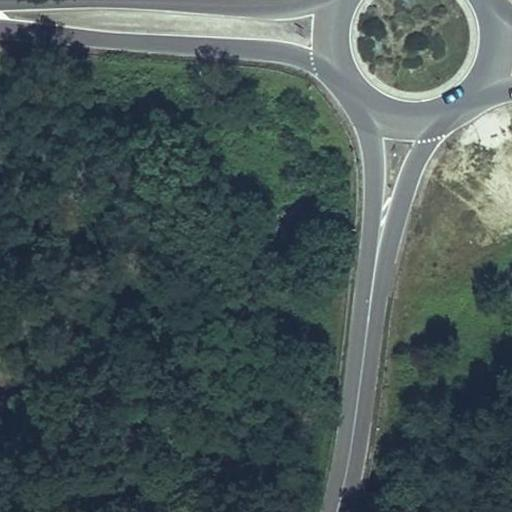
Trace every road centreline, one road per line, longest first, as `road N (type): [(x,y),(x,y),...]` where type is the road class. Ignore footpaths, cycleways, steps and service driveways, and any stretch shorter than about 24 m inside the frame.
road 1 (secondary): [(0,28),(286,51),(342,75)]
road 2 (secondary): [(337,511),(375,267)]
road 3 (secondary): [(357,93),(369,130),(375,267)]
road 4 (secondary): [(375,267),(415,164),(448,108)]
road 5 (secondary): [(316,0),(269,7),(142,0)]
